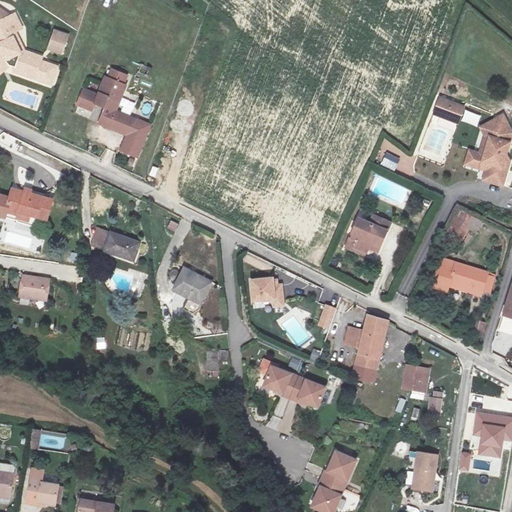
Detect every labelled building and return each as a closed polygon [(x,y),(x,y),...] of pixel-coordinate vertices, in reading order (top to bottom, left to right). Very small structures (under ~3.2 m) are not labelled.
[(6,20),(0,22),(0,73),(4,77),(6,73),(42,91),(48,73),(32,67),(33,63),(15,57),(11,48),(8,50),(4,43),(6,38),(13,34),(6,20)] [(43,43),(36,62),(50,67),(57,48),(43,43)] [(83,114),(98,119),(101,112),(111,116),(105,132),(135,143),(141,126),(121,119),(131,93),(109,86),(103,104),(88,99),(83,114)] [(466,107),(441,97),(433,113),(460,124),(466,107)] [(479,175),(498,181),(506,157),(502,150),(508,129),(499,111),(493,113),(491,118),(481,124),(486,132),(480,150),(476,149),(469,147),(465,161),(474,163),(477,162),(482,163),(479,175)] [(491,118),(493,113),(476,123),(482,133),(476,149),(480,150),(486,132),(481,124),(491,118)] [(0,140),(13,150),(18,141),(4,131),(0,137),(0,140)] [(381,165),(396,170),(400,158),(386,153),(381,165)] [(1,218),(14,220),(14,215),(26,217),(26,221),(44,224),(47,201),(4,195),(1,218)] [(478,233),(483,219),(460,210),(454,224),(478,233)] [(25,228),(26,221),(26,217),(14,215),(14,220),(13,226),(25,228)] [(380,254),(392,223),(373,216),(369,226),(358,222),(349,246),(367,253),(369,249),(380,254)] [(170,220),(167,230),(176,232),(179,222),(170,220)] [(137,239),(109,226),(102,244),(130,256),(137,239)] [(438,258),(430,275),(479,292),(477,298),(486,300),(494,276),(438,258)] [(209,279),(181,265),(171,286),(199,300),(209,279)] [(51,280),(24,276),(21,297),(48,301),(51,280)] [(273,277),(251,279),(253,302),(271,300),(272,307),(284,305),(283,284),(273,277)] [(337,309),(327,305),(320,326),(330,329),(337,309)] [(364,333),(360,351),(379,356),(389,320),(369,315),(364,333)] [(484,334),(487,323),(480,321),(477,332),(484,334)] [(360,351),(364,333),(351,329),(346,348),(360,351)] [(105,337),(97,337),(98,349),(106,348),(105,337)] [(209,351),(209,370),(219,370),(218,351),(209,351)] [(379,356),(360,351),(357,362),(376,367),(379,356)] [(301,373),(274,364),(267,383),(286,390),(285,392),(293,395),(301,397),(302,396),(321,403),(328,383),(301,373)] [(430,370),(408,365),(403,389),(425,394),(430,370)] [(282,417),(288,399),(282,397),(275,415),(282,417)] [(429,411),(443,412),(443,398),(429,397),(429,411)] [(30,448),(40,450),(43,429),(33,428),(30,448)] [(510,431),(488,428),(485,447),(507,450),(510,431)] [(436,452),(416,450),(411,488),(431,491),(436,452)] [(472,451),(460,451),(460,470),(472,470),(472,451)] [(337,511),(348,487),(360,460),(339,452),(332,470),(330,469),(326,477),(323,485),(325,486),(317,504),(335,511),(337,511)] [(49,502),(52,484),(36,482),(35,488),(25,487),(23,504),(33,505),(34,500),(49,502)] [(342,508),(355,511),(360,495),(347,490),(342,508)] [(107,511),(109,500),(76,495),(74,511),(107,511)]
